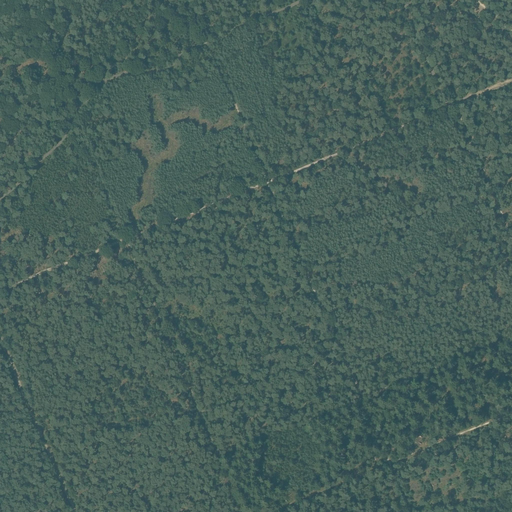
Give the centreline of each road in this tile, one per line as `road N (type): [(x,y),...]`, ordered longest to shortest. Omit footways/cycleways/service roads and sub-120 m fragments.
road 1 (track): [(266,182),(0,290)]
road 2 (track): [(454,105),(268,181)]
